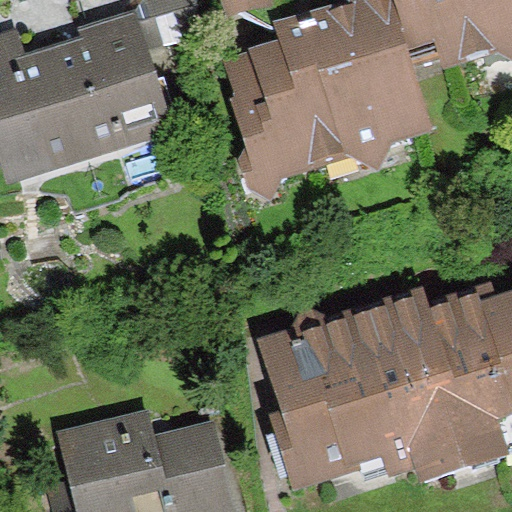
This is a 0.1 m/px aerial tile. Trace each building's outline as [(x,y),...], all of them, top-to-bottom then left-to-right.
[(13,24),(0,27),(0,94),(22,89),(40,154),(125,130),(118,106),(154,96),(140,46),(200,29),(192,0),(136,0),(140,12),(19,45),(13,24)] [(279,37),(220,56),(259,173),(419,120),(396,48),(412,43),(397,0),(330,0),(274,19),(279,37)] [(511,0),(397,0),(412,43),(441,33),(448,56),(511,34),(511,0)] [(491,287),(450,298),(487,427),(511,419),(511,290),(494,296),(491,287)] [(297,331),(265,340),(302,469),(381,446),(385,461),(412,454),(417,471),(467,457),(460,434),(487,427),(450,298),(424,306),(420,290),(314,320),(311,309),(292,314),(297,331)] [(145,433),(140,407),(57,423),(74,511),(94,511),(159,500),(161,511),(203,511),(230,507),(213,419),(145,433)]
